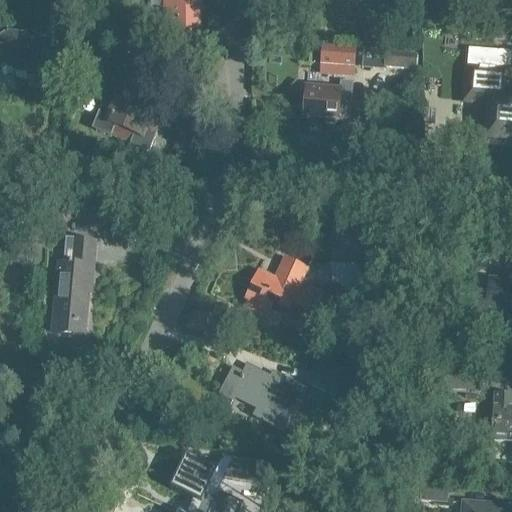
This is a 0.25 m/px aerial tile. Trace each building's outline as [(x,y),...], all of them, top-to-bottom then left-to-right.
[(197,0),(164,0),(165,38),(198,37),(197,0)] [(457,0),(432,0),(431,11),(456,14),(457,0)] [(0,75),(2,75),(4,78),(8,74),(13,75),(16,79),(40,81),(39,86),(55,88),(58,57),(44,56),(45,46),(37,46),(38,38),(5,35),(0,38),(0,75)] [(74,47),(72,71),(82,72),(84,48),(74,47)] [(511,50),(471,47),(466,96),(492,98),(488,134),(498,135),(511,136),(511,88),(509,88),(511,59),(511,50)] [(322,49),(320,77),(355,80),(357,52),(322,49)] [(405,55),(386,53),(384,70),(404,71),(405,55)] [(88,63),(81,99),(101,103),(101,102),(102,103),(102,109),(102,110),(94,129),(96,133),(111,139),(112,138),(123,143),(139,103),(119,95),(118,98),(102,92),(107,67),(88,63)] [(304,106),(303,116),(306,116),(306,120),(324,121),(325,127),(335,128),(338,122),(340,122),(345,123),(347,105),(352,105),(352,101),(353,85),(341,84),(340,94),(339,94),(308,91),(307,106),(304,106)] [(139,103),(123,143),(131,146),(131,147),(147,154),(148,151),(150,152),(159,129),(163,120),(165,116),(155,112),(155,110),(139,103)] [(191,133),(182,156),(184,157),(198,157),(204,142),(193,133),(191,133)] [(36,235),(36,239),(45,239),(50,239),(51,225),(46,224),(46,221),(37,220),(37,224),(36,235)] [(36,239),(36,235),(18,234),(6,233),(2,265),(33,268),(36,239)] [(54,321),(52,334),(75,336),(76,323),(87,324),(90,295),(92,296),(93,286),(97,244),(73,241),(70,266),(59,265),(54,321)] [(259,274),(247,300),(252,303),(248,312),(267,321),(271,312),(302,327),(309,312),(306,304),(301,301),(304,295),(297,292),(307,271),(285,260),(275,281),(259,274)] [(332,265),(326,265),(328,290),(333,290),(354,292),(356,267),(332,265)] [(474,295),(472,322),(505,325),(506,316),(511,316),(511,278),(501,277),(500,283),(490,282),(489,296),(474,295)] [(234,372),(221,396),(233,403),(235,399),(259,411),(255,418),(274,427),(284,432),(303,394),(304,393),(294,388),(279,380),(276,384),(247,369),(244,377),(234,372)] [(313,370),(306,385),(335,399),(342,385),(313,370)] [(437,371),(435,390),(458,392),(460,373),(437,371)] [(495,410),(492,442),(511,443),(511,396),(496,395),(495,410)] [(338,431),(335,438),(336,443),(342,446),(347,443),(350,436),(348,431),(343,429),(338,431)] [(171,492),(193,502),(188,511),(241,511),(244,506),(231,499),(218,493),(215,500),(206,495),(208,490),(217,472),(187,458),(171,492)] [(225,458),(217,472),(208,490),(206,495),(215,500),(218,493),(224,480),(270,488),(274,467),(225,458)] [(450,488),(422,485),(421,503),(448,506),(450,488)]
